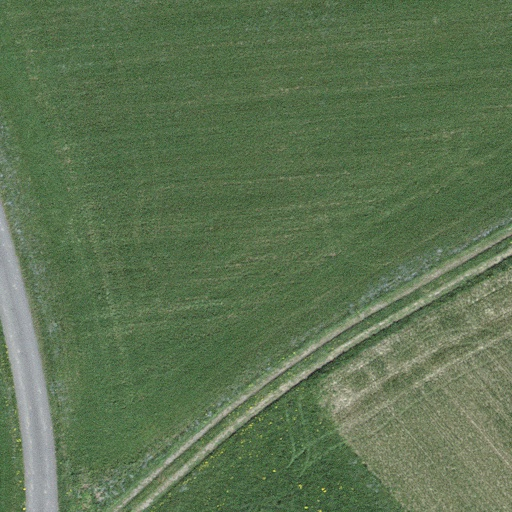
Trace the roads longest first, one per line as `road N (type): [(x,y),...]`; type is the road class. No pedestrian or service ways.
road 1 (track): [(511,237),(350,327),(252,397),(121,511)]
road 2 (unclassified): [(38,511),(28,381),(0,239)]
